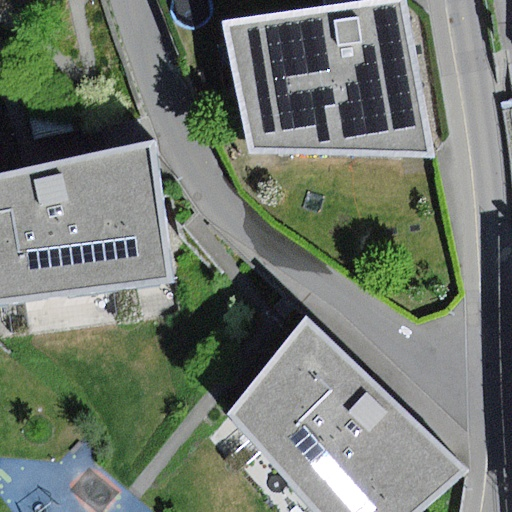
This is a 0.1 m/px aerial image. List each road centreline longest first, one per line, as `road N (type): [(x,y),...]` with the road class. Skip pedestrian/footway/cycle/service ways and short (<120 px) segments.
road 1 (residential): [(136,0),(174,113),(225,210),(408,351),(511,376)]
road 2 (residential): [(462,0),(511,376)]
road 3 (residential): [(511,376),(507,511)]
